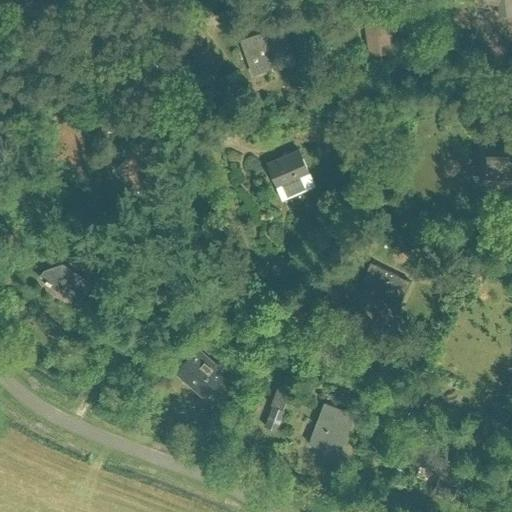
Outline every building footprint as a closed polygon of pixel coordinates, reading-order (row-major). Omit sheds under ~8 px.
[(511,0),(476,0),(477,7),(480,7),(498,5),(499,15),(511,13),(511,0)] [(371,54),(390,51),(388,30),(394,28),(391,5),(368,8),(371,32),(368,32),(371,54)] [(284,24),(241,39),(250,66),(253,74),(272,68),(269,59),(292,51),(293,51),(284,24)] [(422,33),(424,58),(437,57),(435,32),(422,33)] [(224,74),(216,78),(222,90),(230,86),(224,74)] [(467,113),(445,113),(445,128),(467,127),(467,113)] [(238,136),(261,126),(256,116),(234,125),(238,136)] [(142,139),(116,167),(126,176),(123,179),(140,194),(155,177),(149,172),(163,157),(142,139)] [(352,142),(345,154),(365,165),(372,154),(352,142)] [(511,146),(480,146),(480,182),(511,182),(511,146)] [(299,148),(266,162),(283,200),(316,185),(299,148)] [(486,245),(492,233),(470,222),(464,234),(486,245)] [(511,258),(511,232),(504,230),(496,251),(511,258)] [(477,261),(464,265),(468,278),(481,274),(477,261)] [(402,302),(412,282),(373,262),(363,283),(402,302)] [(47,281),(51,284),(78,302),(90,284),(60,265),(43,273),(47,281)] [(196,346),(174,372),(205,398),(227,372),(230,368),(219,358),(216,362),(196,346)] [(371,395),(367,405),(377,408),(381,398),(371,395)] [(337,444),(338,443),(343,445),(355,413),(326,402),(321,415),(309,443),(318,447),(322,438),(337,444)] [(277,430),(285,410),(273,405),(265,425),(277,430)] [(436,490),(450,496),(452,497),(467,458),(418,439),(417,442),(410,460),(443,472),(436,490)]
